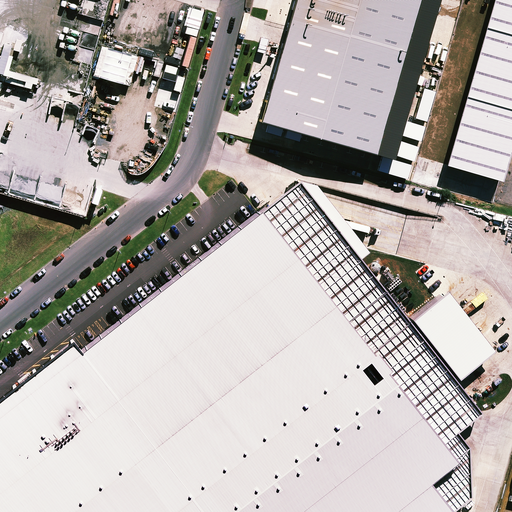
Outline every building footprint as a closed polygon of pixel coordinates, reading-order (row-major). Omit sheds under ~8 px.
[(19,0),(17,10),(124,42),(136,0),(19,0)] [(290,0),(258,118),(370,148),(410,0),(290,0)] [(511,0),(493,0),(446,164),(499,180),(511,135),(511,0)] [(119,53),(75,41),(71,57),(114,69),(119,53)] [(64,54),(52,49),(50,55),(62,60),(64,54)] [(25,57),(13,52),(10,58),(23,63),(25,57)] [(26,109),(17,102),(11,109),(20,117),(26,109)] [(129,124),(124,122),(119,136),(124,138),(129,124)] [(3,157),(4,157),(5,158),(6,158),(7,158),(8,158),(9,158),(10,157),(11,157),(12,156),(12,155),(13,154),(13,153),(13,152),(13,151),(13,150),(12,149),(12,148),(11,148),(10,147),(9,147),(8,146),(7,146),(6,146),(5,147),(4,147),(3,148),(2,149),(2,150),(1,151),(1,152),(1,153),(2,154),(2,155),(3,156),(3,157)] [(511,149),(496,198),(511,202),(511,149)] [(0,511),(456,511),(426,473),(485,426),(300,182),(82,353),(71,341),(0,399),(0,511)] [(0,209),(0,262),(11,263),(41,240),(44,214),(0,209)]
